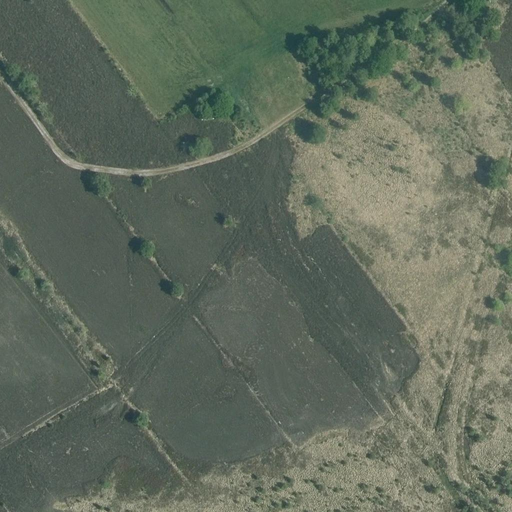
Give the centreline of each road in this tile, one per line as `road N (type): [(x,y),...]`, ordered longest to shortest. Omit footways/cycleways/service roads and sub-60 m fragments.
road 1 (track): [(0,69),(90,182),(130,185),(184,171),(283,119),(428,26),(454,0)]
road 2 (track): [(0,451),(108,385),(164,338),(246,225),(272,170),(283,119)]
